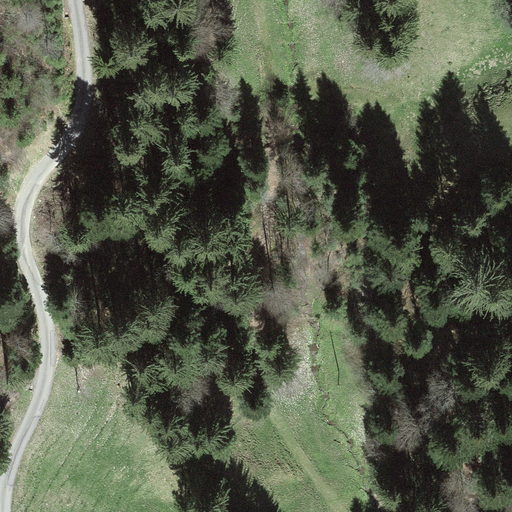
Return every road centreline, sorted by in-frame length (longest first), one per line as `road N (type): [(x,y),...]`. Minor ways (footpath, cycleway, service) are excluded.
road 1 (track): [(74,0),(82,111),(31,191),(21,230),(45,317),(47,367),(2,511)]
road 2 (track): [(337,511),(269,406),(260,370),(255,300),(271,91),(258,0)]
